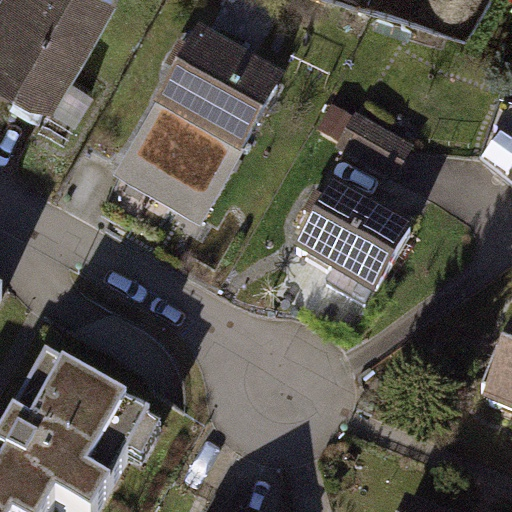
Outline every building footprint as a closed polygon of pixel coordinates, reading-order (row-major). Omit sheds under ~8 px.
[(0,0),(0,24),(2,25),(0,28),(0,69),(60,104),(119,0),(0,0)] [(184,68),(161,110),(188,125),(175,149),(184,163),(197,172),(211,178),(227,178),(278,86),(198,42),(184,68)] [(497,179),(511,183),(511,116),(495,111),(477,160),(502,167),(497,179)] [(404,151),(353,122),(338,149),(389,177),(404,151)] [(323,206),(296,254),(348,283),(353,275),(378,289),(409,234),(332,191),(323,206)] [(0,312),(9,296),(0,291),(0,312)] [(511,328),(501,353),(480,403),(511,417),(511,328)] [(140,419),(45,363),(0,440),(0,511),(53,511),(57,508),(64,511),(96,511),(126,461),(118,456),(140,419)]
